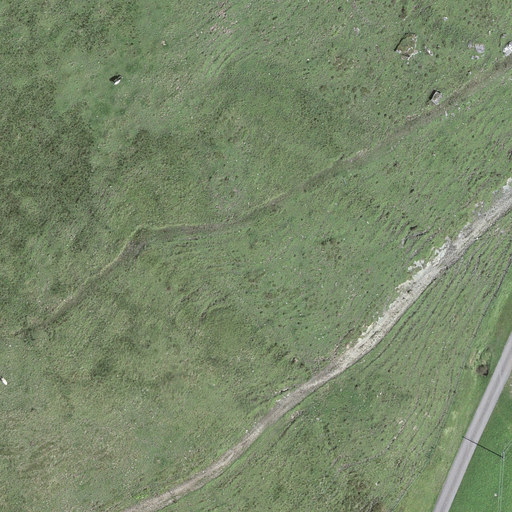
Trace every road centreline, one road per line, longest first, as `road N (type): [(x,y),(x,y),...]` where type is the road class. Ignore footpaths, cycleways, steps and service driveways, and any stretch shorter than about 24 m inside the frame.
road 1 (track): [(6,334),(43,324),(91,291),(150,231),(240,217),(293,192),(511,59)]
road 2 (track): [(130,511),(230,460),(511,200)]
road 3 (track): [(511,352),(442,511)]
